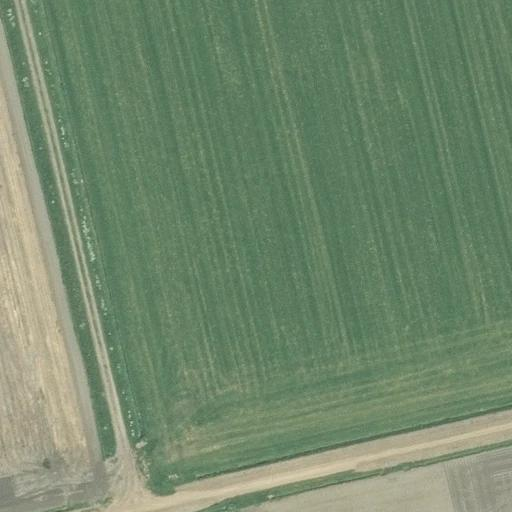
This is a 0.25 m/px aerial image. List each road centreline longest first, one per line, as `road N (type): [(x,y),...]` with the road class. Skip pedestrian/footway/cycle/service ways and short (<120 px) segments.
road 1 (unclassified): [(138,511),(19,0)]
road 2 (track): [(511,427),(147,511)]
